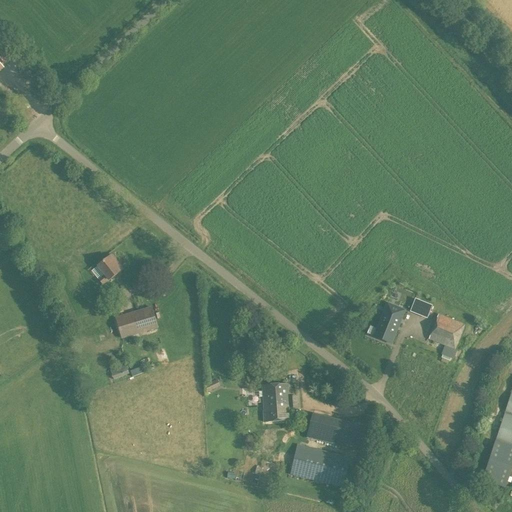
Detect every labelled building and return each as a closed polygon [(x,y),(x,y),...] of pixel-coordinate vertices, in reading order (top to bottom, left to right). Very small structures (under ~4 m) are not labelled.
[(118,263),(112,255),(97,267),(104,275),(98,280),(102,285),(108,281),(124,269),(119,262),(118,263)] [(430,318),(435,304),(417,298),(412,312),(430,318)] [(372,336),(372,337),(392,345),(406,310),(386,302),(375,329),(377,330),(374,337),(372,336)] [(121,339),(158,328),(151,307),(115,318),(121,339)] [(454,350),(464,324),(438,314),(428,339),(454,350)] [(453,360),(457,351),(444,346),(441,355),(442,356),(441,358),(449,361),(450,359),(453,360)] [(113,380),(129,374),(125,364),(110,369),(113,380)] [(288,397),(287,385),(262,386),(264,422),(290,420),(290,410),(289,410),(289,408),(297,407),(296,397),(288,397)] [(495,441),(481,481),(505,489),(511,467),(511,389),(495,441)] [(322,416),(323,412),(314,410),(313,414),(312,413),(306,439),(362,452),(367,427),(322,416)] [(344,488),(350,458),(314,448),(297,444),(289,475),(344,488)]
